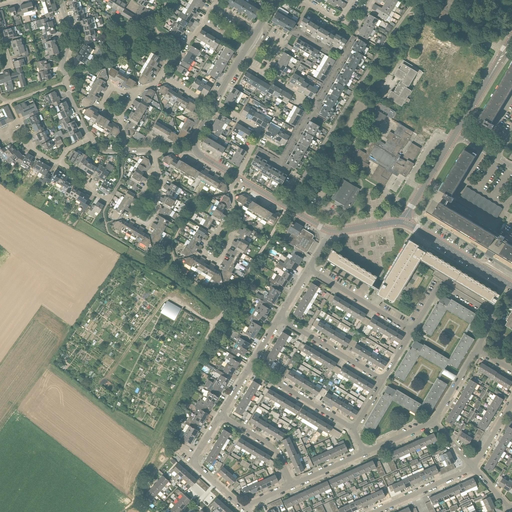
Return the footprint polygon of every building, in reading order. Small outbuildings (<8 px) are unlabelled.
[(73,11),(79,9),(77,2),(79,0),(78,0),(69,0),(69,1),(70,9),(69,9),(70,12),(73,11)] [(116,0),(112,8),(116,11),(122,2),(119,1),(119,0),(116,0)] [(139,8),(145,11),(146,9),(145,8),(148,3),(142,0),(137,0),(138,1),(137,3),(141,6),(139,8)] [(202,8),(203,6),(193,0),(190,5),(197,9),(199,6),(202,8)] [(233,7),(235,8),(240,0),(227,0),(226,2),(229,4),(228,6),(232,9),(233,7)] [(241,12),(245,14),(251,2),(247,0),(240,0),(235,8),(238,9),(236,11),(240,13),(241,12)] [(392,11),(395,6),(384,0),(383,2),(385,3),(383,6),(392,11)] [(124,16),(127,11),(124,10),(127,4),(125,3),(124,4),(122,2),(116,11),(121,14),(121,15),(124,17),(124,16)] [(251,2),(245,14),(248,16),(247,17),(250,20),(252,18),(254,19),(261,8),(251,2)] [(35,10),(37,10),(35,4),(32,5),(31,3),(26,4),(28,12),(32,11),(32,13),(35,12),(35,10)] [(23,14),(28,12),(26,4),(20,6),(21,8),(18,9),(20,17),(24,15),(23,14)] [(46,18),(47,18),(53,16),(52,13),(57,12),(55,5),(46,8),(48,14),(45,15),(46,18)] [(187,10),(197,16),(199,13),(196,11),(197,9),(190,5),(187,10)] [(392,12),(392,11),(383,6),(381,9),(378,7),(377,9),(388,16),(391,11),(392,12)] [(16,18),(20,17),(18,9),(15,10),(14,8),(8,9),(11,17),(16,16),(16,18)] [(73,17),(84,14),(83,9),(79,9),(73,11),(74,14),(72,14),(73,17)] [(385,21),(388,16),(377,9),(375,12),(379,13),(377,16),(385,21)] [(196,18),(197,16),(187,10),(184,15),(191,19),(193,16),(196,18)] [(272,24),(274,25),(282,12),(278,10),(271,21),(273,22),(272,24)] [(277,24),(281,26),(287,15),(282,12),(274,25),(276,26),(277,24)] [(82,21),(85,20),(84,14),(73,17),(74,20),(75,19),(76,22),(82,21)] [(181,19),(191,25),(193,23),(190,21),(191,19),(184,15),(181,19)] [(283,30),(285,31),(292,18),(287,15),(281,26),(284,28),(283,30)] [(365,19),(375,25),(378,20),(369,15),(367,18),(365,17),(365,19)] [(300,30),(302,32),(310,18),(308,16),(306,20),(303,18),(298,27),(301,29),(300,30)] [(82,27),(93,24),(95,23),(94,17),(85,20),(82,21),(82,23),(81,24),(82,27)] [(45,29),(53,27),(52,21),(48,22),(47,18),(46,18),(40,20),(36,21),(37,24),(36,24),(38,28),(44,26),(45,29)] [(288,31),(290,32),(297,21),(292,18),(285,31),(287,33),(288,31)] [(305,32),(308,33),(313,24),(311,23),(313,19),(310,18),(302,32),(304,33),(305,32)] [(190,28),(191,25),(181,19),(178,24),(181,26),(183,27),(185,29),(187,26),(190,28)] [(373,30),(375,25),(365,19),(364,21),(365,22),(364,25),(373,30)] [(170,26),(173,28),(183,34),(185,32),(182,30),(183,27),(181,26),(178,24),(176,23),(173,21),(170,26)] [(310,37),(313,38),(321,24),(318,22),(316,26),(313,24),(308,33),(311,35),(310,37)] [(316,38),(319,39),(324,30),(321,29),(324,25),(321,24),(313,38),(315,39),(316,38)] [(370,35),(373,30),(364,25),(362,28),(360,27),(359,29),(370,35)] [(13,38),(17,37),(15,31),(16,31),(15,27),(12,28),(7,29),(3,31),(4,37),(9,36),(10,39),(13,38)] [(44,40),(49,38),(51,38),(50,35),(55,33),(53,27),(45,29),(44,29),(46,35),(43,36),(44,40)] [(182,36),(183,34),(173,28),(170,33),(177,37),(179,34),(182,36)] [(321,43),(323,44),(331,30),(329,28),(327,32),(324,30),(319,39),(322,41),(321,43)] [(85,41),(92,42),(91,36),(95,35),(94,29),(84,32),(85,34),(84,35),(85,41)] [(195,40),(199,43),(206,31),(205,29),(203,31),(201,30),(195,40)] [(367,40),(370,35),(359,29),(358,31),(360,32),(358,35),(367,40)] [(329,46),(330,44),(334,36),(332,35),(334,31),(331,30),(323,44),(325,45),(326,44),(329,46)] [(199,43),(204,46),(210,36),(207,34),(208,32),(206,31),(199,43)] [(333,47),(335,48),(343,34),(341,32),(338,36),(335,34),(334,36),(330,44),(334,45),(333,47)] [(343,34),(335,48),(337,49),(338,48),(341,50),(346,41),(344,39),(346,36),(343,34)] [(13,48),(23,46),(22,41),(23,41),(22,35),(17,37),(13,38),(14,41),(11,42),(13,48)] [(204,46),(209,49),(217,37),(215,36),(214,38),(210,36),(204,46)] [(209,49),(214,52),(220,41),(217,40),(219,38),(217,37),(209,49)] [(47,49),(56,47),(54,40),(50,41),(49,38),(44,40),(41,40),(44,50),(47,49)] [(294,46),(299,49),(303,42),(298,39),(294,46)] [(353,43),(367,52),(368,49),(365,47),(366,44),(357,39),(355,42),(354,41),(353,43)] [(380,47),(383,43),(380,42),(380,41),(376,39),(374,42),(378,44),(377,46),(380,47)] [(82,49),(90,54),(93,49),(89,47),(92,42),(85,41),(82,46),(83,47),(82,49)] [(299,49),(304,52),(308,45),(303,42),(299,49)] [(365,54),(367,52),(353,43),(351,46),(353,46),(351,50),(353,51),(356,53),(357,52),(360,55),(362,52),(365,54)] [(304,52),(309,55),(313,48),(308,45),(304,52)] [(22,56),(24,56),(28,55),(27,48),(24,49),(23,46),(13,48),(15,55),(21,53),(22,56)] [(45,60),(46,60),(53,58),(52,55),(59,53),(57,46),(56,47),(47,49),(49,56),(44,57),(45,60)] [(188,51),(196,56),(199,51),(191,46),(188,51)] [(221,50),(233,57),(234,55),(232,54),(234,52),(223,46),(221,50)] [(313,48),(309,55),(315,58),(319,51),(313,48)] [(87,59),(90,54),(82,49),(80,51),(79,51),(78,53),(87,59)] [(232,59),(233,57),(221,50),(218,55),(228,61),(230,58),(232,59)] [(193,61),(196,56),(188,51),(185,56),(193,61)] [(349,55),(363,63),(364,61),(361,59),(362,56),(360,55),(357,52),(356,53),(353,51),(351,54),(350,53),(349,55)] [(281,57),(288,62),(291,57),(284,52),(281,57)] [(78,64),(80,62),(84,64),(87,59),(78,53),(76,56),(77,56),(76,59),(75,58),(73,61),(78,64)] [(151,59),(158,63),(159,61),(161,62),(164,58),(160,55),(159,57),(154,54),(151,59)] [(214,60),(227,68),(228,66),(226,65),(228,61),(218,55),(214,60)] [(361,66),(363,63),(349,55),(347,57),(349,58),(347,61),(356,66),(358,64),(361,66)] [(16,68),(21,67),(25,66),(24,61),(26,61),(24,56),(22,56),(17,58),(18,61),(14,62),(16,68)] [(182,61),(190,66),(193,61),(185,56),(182,61)] [(286,67),(288,62),(281,57),(278,62),(286,67)] [(325,62),(332,66),(335,61),(328,57),(325,62)] [(148,64),(159,71),(160,68),(156,66),(158,63),(151,59),(148,64)] [(39,72),(46,70),(50,69),(49,64),(47,64),(46,60),(45,60),(37,63),(39,72)] [(226,69),(227,68),(214,60),(212,64),(222,70),(224,68),(226,69)] [(416,73),(420,75),(421,72),(418,70),(403,60),(398,69),(394,75),(401,80),(398,83),(393,93),(391,91),(387,98),(401,106),(403,104),(405,101),(409,103),(411,101),(408,99),(406,98),(410,91),(406,88),(407,86),(408,87),(416,73)] [(179,66),(187,71),(190,66),(182,61),(179,66)] [(342,66),(356,74),(358,71),(355,69),(356,66),(347,61),(345,64),(344,63),(342,66)] [(275,67),(283,72),(286,67),(278,62),(275,67)] [(322,67),(329,71),(332,66),(325,62),(322,67)] [(157,73),(159,71),(148,64),(145,69),(152,73),(154,71),(157,73)] [(209,68),(222,76),(223,74),(221,73),(222,70),(212,64),(209,68)] [(184,76),(187,71),(179,66),(176,71),(184,76)] [(355,76),(356,74),(342,66),(341,68),(342,69),(341,72),(350,77),(352,74),(355,76)] [(490,123),(503,102),(511,87),(511,66),(488,106),(489,106),(479,122),(492,130),(494,126),(490,123)] [(21,88),(26,86),(21,67),(16,68),(17,72),(9,74),(11,80),(19,78),(21,88)] [(272,72),(280,77),(283,72),(275,67),(272,72)] [(319,73),(326,77),(329,71),(322,67),(319,73)] [(110,78),(111,79),(113,76),(115,77),(118,72),(111,68),(107,69),(110,78)] [(221,78),(222,76),(209,68),(206,74),(208,75),(217,80),(219,76),(221,78)] [(105,83),(108,79),(105,69),(101,70),(96,78),(105,83)] [(150,81),(151,79),(152,77),(150,76),(152,73),(145,69),(142,74),(142,75),(148,77),(147,79),(150,81)] [(40,82),(51,79),(50,74),(48,74),(46,70),(39,72),(37,73),(40,82)] [(7,91),(14,90),(11,81),(11,80),(9,74),(8,71),(5,72),(6,75),(0,77),(0,84),(7,82),(8,86),(6,86),(7,91)] [(117,80),(119,82),(124,74),(119,71),(118,72),(115,77),(113,76),(111,79),(116,82),(117,80)] [(243,81),(246,83),(251,75),(246,72),(240,82),(242,83),(243,81)] [(336,76),(350,84),(352,81),(348,79),(350,77),(341,72),(339,75),(338,74),(336,76)] [(289,82),(294,85),(299,76),(294,73),(289,82)] [(316,78),(323,82),(326,77),(319,73),(316,78)] [(121,85),(125,88),(127,84),(125,83),(129,78),(129,77),(124,74),(119,82),(122,83),(121,85)] [(149,83),(150,81),(147,79),(148,77),(142,75),(138,82),(139,86),(149,83)] [(246,83),(251,85),(255,78),(251,75),(246,83)] [(105,83),(96,78),(94,76),(92,79),(93,79),(92,81),(93,82),(95,83),(106,90),(107,88),(104,85),(105,83)] [(294,85),(299,88),(300,85),(301,85),(303,82),(303,81),(304,79),(299,76),(294,85)] [(349,87),(350,84),(336,76),(335,78),(336,79),(335,82),(344,87),(345,85),(349,87)] [(127,89),(137,86),(136,82),(129,78),(125,83),(127,84),(125,88),(127,89)] [(251,85),(256,88),(260,80),(255,78),(251,85)] [(191,86),(196,89),(201,82),(196,79),(191,86)] [(256,88),(261,91),(265,83),(260,80),(256,88)] [(105,92),(106,90),(95,83),(93,82),(90,87),(92,88),(100,92),(101,90),(105,92)] [(196,89),(201,92),(206,85),(201,82),(196,89)] [(297,90),(302,93),(308,84),(303,82),(301,85),(300,85),(299,88),(297,90)] [(330,86),(344,95),(346,92),(342,90),(344,87),(335,82),(333,85),(331,84),(330,86)] [(266,94),(267,92),(269,90),(268,89),(270,86),(265,83),(261,91),(266,94)] [(267,92),(272,95),(276,87),(271,84),(270,86),(268,89),(269,90),(267,92)] [(307,96),(312,87),(313,87),(308,84),(302,93),(307,96)] [(158,92),(165,96),(168,91),(166,90),(168,86),(167,85),(157,88),(158,92)] [(201,92),(206,95),(211,88),(206,85),(201,92)] [(165,97),(170,100),(174,92),(171,91),(173,89),(168,86),(166,90),(168,91),(165,96),(165,97)] [(343,97),(344,95),(330,86),(329,88),(330,89),(328,92),(338,98),(339,95),(343,97)] [(89,93),(100,100),(101,97),(98,95),(100,92),(92,88),(90,87),(87,92),(89,93)] [(272,95),(277,98),(282,90),(276,87),(272,95)] [(307,96),(312,99),(318,90),(312,87),(307,96)] [(145,97),(151,99),(155,92),(154,88),(144,91),(143,93),(147,95),(145,97)] [(230,93),(238,97),(241,92),(233,88),(230,93)] [(170,100),(174,103),(181,92),(179,90),(177,94),(174,92),(170,100)] [(277,98),(282,101),(287,93),(282,90),(277,98)] [(53,103),(59,100),(60,100),(58,96),(56,96),(54,92),(50,94),(44,97),(46,103),(48,102),(49,105),(53,103)] [(174,103),(179,106),(184,98),(181,97),(183,93),(181,92),(174,103)] [(324,97),(338,105),(340,103),(336,100),(338,98),(328,92),(327,95),(325,95),(324,97)] [(99,102),(100,100),(89,93),(87,98),(85,97),(93,102),(95,99),(99,102)] [(152,100),(151,99),(145,97),(147,95),(143,93),(141,97),(143,98),(141,101),(149,105),(152,100)] [(235,102),(238,97),(230,93),(227,98),(235,102)] [(287,104),(288,102),(292,96),(287,93),(282,101),(287,104)] [(81,108),(91,106),(93,102),(85,97),(80,105),(81,108)] [(337,108),(338,105),(324,97),(323,99),(324,100),(322,103),(324,104),(328,107),(328,106),(332,108),(333,106),(337,108)] [(185,109),(185,108),(188,103),(190,104),(192,100),(188,98),(187,100),(184,98),(179,106),(185,109)] [(224,103),(235,109),(236,107),(233,106),(235,102),(227,98),(224,103)] [(30,114),(36,111),(38,110),(32,99),(31,99),(34,104),(27,107),(25,102),(14,107),(18,115),(21,113),(23,117),(30,114)] [(60,112),(68,109),(68,108),(65,101),(60,104),(59,100),(53,103),(55,106),(57,105),(60,112)] [(150,106),(149,105),(141,101),(140,103),(135,100),(133,103),(136,105),(147,112),(150,106)] [(192,112),(196,111),(194,101),(192,100),(190,104),(188,103),(185,108),(192,112)] [(393,117),(395,112),(383,105),(376,101),(367,116),(370,118),(364,128),(375,135),(376,133),(386,116),(388,117),(394,121),(395,119),(393,117)] [(320,108),(334,117),(336,114),(332,112),(334,109),(332,108),(328,106),(328,107),(324,104),(323,107),(321,106),(320,108)] [(144,116),(147,112),(136,105),(133,109),(144,116)] [(0,127),(14,120),(7,106),(3,108),(3,109),(2,110),(5,117),(0,119),(0,127)] [(241,114),(246,117),(250,109),(245,106),(241,114)] [(294,113),(300,116),(303,111),(297,107),(294,113)] [(83,114),(90,119),(95,110),(92,108),(82,110),(83,114)] [(333,119),(334,117),(320,108),(319,111),(320,111),(318,115),(327,120),(329,117),(333,119)] [(61,124),(67,121),(66,118),(72,115),(70,111),(69,111),(68,109),(60,112),(61,114),(61,115),(63,119),(57,122),(58,125),(61,124)] [(142,121),(144,116),(133,109),(130,114),(142,121)] [(246,117),(251,120),(255,112),(250,109),(246,117)] [(90,119),(95,122),(99,115),(97,113),(98,111),(95,110),(90,119)] [(32,125),(41,121),(36,111),(30,114),(31,117),(29,118),(32,125)] [(94,124),(99,127),(106,116),(108,113),(105,111),(102,116),(99,115),(95,122),(94,124)] [(188,119),(196,124),(199,120),(196,111),(192,112),(188,119)] [(251,120),(256,123),(260,115),(255,112),(251,120)] [(291,118),(297,122),(300,116),(294,113),(291,118)] [(131,122),(139,127),(139,126),(142,121),(130,114),(129,117),(131,118),(130,121),(132,122),(131,122)] [(229,122),(230,120),(219,114),(216,119),(224,124),(226,121),(229,122)] [(256,123),(261,125),(265,118),(260,115),(256,123)] [(99,127),(104,130),(108,123),(111,119),(106,116),(99,127)] [(196,124),(188,119),(187,118),(184,123),(191,128),(193,125),(195,126),(196,124)] [(261,125),(266,128),(270,121),(265,118),(261,125)] [(288,123),(294,127),(297,122),(291,118),(288,123)] [(221,129),(224,124),(216,119),(213,124),(221,129)] [(38,131),(44,128),(41,121),(32,125),(35,132),(38,131)] [(69,132),(75,130),(78,128),(76,124),(75,124),(74,121),(69,123),(67,121),(61,124),(63,129),(67,128),(69,132)] [(305,126),(319,134),(321,131),(317,129),(319,126),(310,121),(308,125),(306,124),(305,126)] [(130,127),(135,131),(136,131),(139,127),(131,122),(130,124),(128,123),(125,127),(129,129),(130,127)] [(152,135),(155,136),(161,125),(156,122),(152,129),(155,131),(152,135)] [(109,133),(114,124),(112,123),(111,125),(108,123),(104,130),(109,133)] [(186,134),(189,136),(192,132),(190,130),(191,128),(184,123),(181,129),(182,129),(187,132),(186,134)] [(232,131),(237,134),(242,126),(237,123),(232,131)] [(397,177),(399,174),(401,175),(405,178),(414,164),(412,163),(413,161),(420,149),(411,143),(403,158),(399,155),(397,154),(401,148),(403,149),(410,137),(411,136),(413,132),(397,123),(396,125),(398,126),(393,134),(390,132),(385,139),(387,140),(385,144),(379,140),(376,144),(375,143),(372,142),(370,146),(365,154),(359,150),(351,164),(357,167),(364,172),(368,165),(367,164),(369,160),(373,163),(378,165),(377,166),(370,179),(382,186),(383,186),(384,187),(388,180),(392,174),(397,177)] [(117,137),(120,136),(118,126),(114,124),(109,133),(117,137)] [(216,132),(218,134),(221,129),(213,124),(211,129),(216,132)] [(159,133),(162,135),(166,128),(161,125),(155,136),(157,137),(159,133)] [(267,138),(268,139),(274,128),(269,125),(264,134),(268,136),(267,138)] [(237,134),(242,137),(247,129),(242,126),(237,134)] [(318,136),(319,134),(305,126),(304,128),(305,129),(304,132),(313,137),(314,134),(318,136)] [(127,139),(131,138),(135,131),(130,127),(129,129),(125,127),(124,129),(127,139)] [(43,144),(50,141),(47,136),(46,136),(44,131),(46,131),(44,128),(38,131),(39,134),(36,135),(40,142),(41,141),(43,144)] [(163,139),(168,141),(170,138),(168,137),(171,132),(171,131),(166,128),(162,135),(164,137),(163,139)] [(271,138),(274,140),(280,131),(274,128),(268,139),(270,139),(271,138)] [(188,138),(189,136),(186,134),(187,132),(182,129),(178,136),(179,140),(188,138)] [(244,141),(246,143),(252,132),(247,129),(242,137),(245,139),(244,141)] [(72,135),(75,142),(82,138),(79,132),(76,133),(75,130),(69,132),(59,137),(61,140),(70,136),(72,135)] [(276,143),(278,144),(284,133),(280,131),(274,140),(277,141),(276,143)] [(169,142),(179,140),(178,136),(171,132),(168,137),(170,138),(168,141),(169,142)] [(299,137),(313,144),(315,142),(311,140),(313,137),(304,132),(302,135),(301,134),(299,137)] [(284,145),(285,143),(289,136),(284,133),(278,144),(280,145),(281,143),(284,145)] [(202,149),(204,150),(211,138),(207,135),(201,145),(204,147),(202,149)] [(207,149),(211,151),(217,141),(211,137),(211,138),(204,150),(206,151),(207,149)] [(312,147),(313,144),(299,137),(298,139),(299,139),(298,143),(307,148),(308,145),(312,147)] [(45,151),(53,147),(50,141),(43,144),(41,145),(43,149),(44,149),(45,151)] [(213,155),(215,156),(222,144),(217,141),(211,151),(214,153),(213,155)] [(293,147),(307,155),(309,152),(305,150),(307,148),(298,143),(296,146),(294,145),(293,147)] [(220,157),(226,146),(223,144),(222,144),(215,156),(216,157),(218,155),(220,157)] [(0,155),(5,161),(10,157),(16,152),(12,146),(7,151),(4,148),(1,149),(0,149),(0,155)] [(243,157),(246,152),(239,147),(235,152),(243,157)] [(306,158),(307,155),(293,147),(292,149),(293,150),(292,153),(301,158),(302,156),(306,158)] [(511,245),(503,240),(505,238),(503,237),(501,235),(500,236),(478,223),(473,219),(476,214),(455,202),(453,201),(454,198),(450,196),(458,182),(474,156),(476,157),(477,155),(473,152),(472,155),(465,150),(453,171),(448,179),(439,195),(429,211),(489,247),(494,250),(496,252),(506,258),(511,261),(511,245)] [(21,164),(25,158),(22,156),(18,151),(16,152),(10,157),(14,163),(16,162),(21,164)] [(76,163),(79,165),(85,155),(81,153),(80,155),(74,151),(73,154),(72,153),(70,156),(71,157),(69,160),(76,164),(76,163)] [(240,162),(243,157),(235,152),(233,157),(240,162)] [(287,158),(301,166),(303,163),(299,161),(301,158),(292,153),(290,156),(289,156),(287,158)] [(31,168),(33,164),(30,162),(33,157),(27,154),(25,158),(21,164),(24,166),(24,167),(29,170),(31,168)] [(86,172),(91,164),(86,160),(88,157),(85,155),(79,165),(78,167),(86,172)] [(162,161),(169,166),(173,161),(171,159),(173,156),(171,155),(161,158),(162,161)] [(146,166),(149,168),(150,166),(148,156),(144,157),(140,165),(145,168),(146,166)] [(169,167),(174,169),(178,162),(176,161),(177,159),(173,156),(171,159),(173,161),(169,166),(169,167)] [(251,170),(254,171),(262,157),(260,156),(259,157),(256,156),(250,165),(253,166),(251,170)] [(237,167),(240,162),(233,157),(231,160),(228,159),(227,161),(237,167)] [(258,169),(261,171),(265,164),(266,162),(263,160),(264,159),(262,157),(254,171),(256,173),(258,169)] [(300,168),(301,166),(287,158),(286,160),(287,161),(286,164),(295,169),(296,166),(300,168)] [(174,170),(179,172),(186,161),(183,159),(182,162),(179,160),(178,162),(174,169),(174,170)] [(34,169),(40,172),(44,164),(41,162),(40,163),(35,160),(33,164),(31,168),(34,169)] [(179,172),(184,175),(190,164),(186,161),(179,172)] [(44,183),(46,181),(48,177),(46,175),(50,168),(44,164),(40,172),(39,173),(42,175),(39,180),(44,183)] [(95,177),(96,174),(101,167),(98,166),(97,168),(91,164),(86,172),(92,176),(95,177)] [(136,169),(143,174),(145,171),(147,172),(149,168),(146,166),(145,168),(140,165),(139,164),(136,169)] [(184,175),(188,178),(195,167),(190,164),(184,175)] [(194,181),(194,179),(199,172),(197,171),(200,165),(197,164),(195,167),(188,178),(194,181)] [(261,178),(263,179),(271,165),(269,164),(268,165),(265,164),(261,171),(260,173),(263,174),(261,178)] [(99,178),(104,181),(110,171),(102,165),(101,167),(96,174),(100,176),(99,178)] [(268,177),(270,179),(276,169),(272,168),(273,166),(271,165),(263,179),(266,181),(268,177)] [(131,173),(143,180),(145,182),(147,179),(142,176),(143,174),(136,169),(134,168),(131,173)] [(196,177),(201,180),(208,169),(205,168),(203,172),(200,170),(199,172),(194,179),(195,179),(196,177)] [(201,180),(206,183),(210,176),(207,174),(210,170),(208,169),(201,180)] [(271,184),(273,185),(281,171),(279,170),(278,171),(276,169),(270,179),(273,180),(271,184)] [(56,183),(62,174),(62,173),(56,170),(52,177),(49,175),(48,177),(46,181),(50,184),(51,181),(53,182),(54,182),(56,183)] [(278,183),(281,185),(286,175),(283,174),(284,172),(281,171),(273,185),(276,187),(278,183)] [(140,185),(143,180),(131,173),(128,178),(130,179),(137,184),(140,185)] [(66,192),(68,189),(69,187),(67,185),(68,183),(66,181),(68,178),(62,174),(56,183),(62,187),(61,189),(66,192)] [(209,189),(211,186),(217,175),(215,174),(213,177),(210,176),(206,183),(204,186),(209,189)] [(216,189),(216,188),(220,182),(217,180),(219,176),(217,175),(211,186),(216,189)] [(131,189),(135,192),(138,187),(136,186),(137,184),(130,179),(127,184),(132,187),(131,189)] [(343,208),(349,211),(357,197),(355,195),(358,189),(342,179),(331,198),(336,201),(334,205),(342,210),(343,208)] [(224,193),(228,192),(225,182),(221,180),(220,182),(216,188),(224,193)] [(103,182),(99,190),(107,195),(112,188),(103,182)] [(165,186),(176,193),(178,194),(181,189),(179,188),(171,184),(170,186),(166,184),(165,186)] [(173,197),(176,193),(165,186),(163,189),(167,191),(166,193),(173,197)] [(72,198),(76,200),(81,193),(77,190),(77,189),(74,187),(71,191),(68,189),(66,192),(64,195),(71,200),(72,198)] [(125,196),(136,202),(137,200),(133,198),(135,195),(127,191),(125,196)] [(86,209),(90,203),(87,201),(89,197),(85,194),(85,195),(81,193),(76,200),(80,203),(79,205),(86,209)] [(164,199),(175,205),(178,201),(176,199),(173,197),(166,193),(165,194),(166,194),(164,199)] [(230,206),(231,204),(228,194),(224,195),(220,202),(225,205),(226,204),(230,206)] [(235,201),(243,205),(246,200),(244,199),(246,195),(244,194),(235,197),(235,201)] [(243,206),(248,209),(252,202),(249,200),(251,198),(246,195),(244,199),(246,200),(243,205),(243,206)] [(134,204),(136,202),(125,196),(122,201),(129,205),(131,202),(134,204)] [(175,205),(164,199),(161,197),(159,200),(164,203),(163,205),(165,207),(172,211),(175,205)] [(252,214),(259,202),(260,200),(257,198),(254,203),(252,202),(248,209),(246,211),(252,214)] [(119,206),(130,212),(131,210),(127,207),(129,205),(122,201),(119,206)] [(216,207),(224,211),(225,209),(227,210),(230,206),(226,204),(225,205),(220,202),(219,202),(217,201),(214,206),(216,207)] [(96,212),(99,214),(103,206),(97,202),(93,209),(91,207),(87,214),(93,217),(96,212)] [(252,214),(257,217),(263,205),(259,202),(252,214)] [(257,217),(262,220),(268,208),(263,205),(257,217)] [(129,214),(130,212),(119,206),(116,210),(123,214),(125,212),(129,214)] [(225,220),(227,217),(222,214),(224,211),(216,207),(214,206),(211,211),(223,218),(225,220)] [(163,215),(163,214),(164,213),(169,216),(172,211),(165,207),(163,209),(161,208),(159,212),(163,215)] [(266,223),(268,221),(272,214),(269,212),(271,210),(268,208),(262,220),(266,223)] [(111,221),(121,218),(123,214),(116,210),(115,209),(110,217),(111,221)] [(220,223),(223,218),(211,211),(208,216),(215,220),(220,223)] [(268,221),(272,223),(276,218),(277,220),(280,215),(276,213),(274,215),(272,214),(268,221)] [(205,220),(216,227),(218,225),(214,223),(215,220),(208,216),(205,214),(203,219),(205,220)] [(166,227),(169,222),(158,215),(157,218),(160,220),(159,223),(166,227)] [(120,231),(121,230),(125,223),(121,220),(112,223),(113,227),(120,231)] [(121,230),(126,233),(132,222),(130,220),(128,224),(125,223),(121,230)] [(215,229),(216,227),(205,220),(202,226),(210,230),(211,227),(215,229)] [(286,242),(291,245),(300,230),(302,227),(295,222),(294,224),(292,223),(293,223),(289,221),(284,229),(291,234),(286,242)] [(126,233),(131,236),(135,228),(132,227),(135,223),(132,222),(126,233)] [(152,225),(163,232),(166,227),(159,223),(157,225),(153,223),(152,225)] [(160,236),(163,232),(152,225),(151,227),(155,230),(153,232),(160,236)] [(131,236),(136,239),(142,227),(140,226),(138,230),(135,228),(131,236)] [(141,241),(145,234),(142,233),(144,229),(142,227),(136,239),(141,241)] [(196,232),(207,238),(208,236),(204,234),(206,231),(199,227),(196,232)] [(256,234),(251,231),(244,227),(243,230),(239,228),(237,230),(248,237),(253,239),(256,234)] [(306,254),(307,252),(314,240),(311,238),(312,238),(312,237),(312,236),(311,235),(311,234),(303,229),(302,231),(300,230),(291,245),(294,247),(293,249),(294,250),(299,253),(302,255),(304,252),(306,254)] [(245,241),(248,237),(237,230),(236,232),(240,234),(238,237),(239,238),(245,241)] [(153,246),(157,245),(162,237),(160,236),(153,232),(151,236),(153,246)] [(206,241),(207,238),(196,232),(193,237),(200,241),(202,238),(206,241)] [(147,247),(151,246),(149,237),(145,234),(141,241),(140,243),(147,247)] [(190,242),(201,248),(202,246),(199,244),(200,241),(193,237),(190,242)] [(236,242),(248,249),(251,244),(245,241),(239,238),(236,242)] [(396,298),(412,272),(419,259),(493,304),(498,295),(425,251),(425,250),(423,249),(424,247),(422,246),(421,247),(419,246),(420,245),(420,244),(418,243),(417,245),(408,240),(405,244),(404,244),(383,279),(384,279),(375,294),(385,300),(386,298),(392,302),(395,298),(396,298)] [(248,249),(236,242),(233,241),(232,244),(237,247),(235,249),(242,253),(245,255),(248,249)] [(200,250),(201,248),(190,242),(187,246),(186,246),(194,251),(196,248),(200,250)] [(182,257),(192,255),(194,251),(186,246),(181,253),(182,257)] [(245,255),(242,253),(235,249),(234,252),(230,249),(229,252),(240,258),(244,260),(246,256),(245,255)] [(290,259),(299,265),(302,259),(298,256),(299,253),(294,250),(291,255),(292,256),(290,259)] [(376,277),(364,270),(335,253),(335,252),(332,250),(326,260),(326,261),(327,259),(371,286),(376,277)] [(237,263),(240,258),(229,252),(228,254),(231,256),(230,259),(237,263)] [(191,268),(192,266),(196,259),(192,257),(182,259),(183,263),(191,268)] [(192,266),(197,269),(203,258),(201,257),(199,261),(196,259),(192,266)] [(197,269),(202,272),(206,265),(203,263),(206,259),(203,258),(197,269)] [(223,262),(234,268),(237,263),(230,259),(228,262),(224,259),(223,262)] [(299,265),(290,259),(289,259),(286,265),(295,271),(299,265)] [(231,273),(234,268),(223,262),(222,264),(226,266),(224,268),(231,273)] [(202,272),(207,275),(213,264),(211,263),(209,266),(206,265),(202,272)] [(212,278),(216,270),(213,269),(215,265),(213,264),(207,275),(212,278)] [(224,282),(228,281),(233,274),(231,273),(224,268),(222,272),(224,282)] [(218,284),(222,283),(220,273),(216,270),(212,278),(211,279),(218,284)] [(281,277),(288,282),(289,281),(291,278),(290,278),(292,276),(285,271),(281,277)] [(278,287),(280,284),(285,288),(286,285),(287,285),(288,283),(288,282),(281,277),(277,275),(274,280),(270,278),(268,281),(269,282),(276,286),(278,287)] [(268,293),(277,298),(281,292),(275,289),(276,286),(269,282),(267,286),(270,288),(268,293)] [(308,288),(315,293),(318,287),(312,283),(308,288)] [(312,298),(315,293),(308,288),(305,294),(312,298)] [(259,299),(260,300),(266,303),(267,301),(274,305),(278,299),(277,298),(268,293),(264,291),(262,295),(261,297),(259,299)] [(302,299),(309,303),(312,298),(305,294),(302,299)] [(330,303),(336,306),(340,299),(335,296),(334,297),(331,295),(328,301),(331,302),(330,303)] [(426,324),(422,331),(431,336),(435,329),(438,323),(442,316),(444,314),(446,310),(452,313),(458,317),(464,321),(470,324),(475,315),(469,312),(463,308),(457,305),(452,301),(450,300),(447,298),(442,295),(438,301),(439,302),(438,305),(434,311),(430,318),(426,324)] [(299,304),(306,308),(309,303),(302,299),(299,304)] [(336,306),(341,309),(345,302),(340,299),(336,306)] [(267,315),(270,310),(266,308),(268,305),(266,303),(260,300),(255,308),(267,315)] [(341,309),(346,312),(350,305),(345,302),(341,309)] [(166,304),(162,311),(176,318),(181,309),(174,306),(172,308),(166,304)] [(296,309),(303,313),(306,308),(299,304),(296,309)] [(346,312),(351,315),(355,308),(350,305),(346,312)] [(250,317),(257,321),(258,322),(259,319),(264,321),(267,316),(267,315),(255,308),(251,316),(250,317)] [(351,315),(356,318),(360,311),(355,308),(351,315)] [(293,314),(300,318),(303,313),(296,309),(293,314)] [(368,325),(370,321),(364,317),(366,315),(360,311),(356,318),(361,321),(361,322),(367,326),(368,325)] [(248,327),(257,333),(261,327),(255,324),(257,321),(250,317),(244,313),(243,315),(247,318),(246,319),(251,322),(248,327)] [(368,325),(373,328),(377,321),(372,318),(370,321),(368,325)] [(315,328),(320,332),(324,325),(319,321),(319,322),(316,320),(312,326),(315,328)] [(373,328),(378,331),(382,324),(377,321),(373,328)] [(378,331),(383,334),(387,328),(382,324),(378,331)] [(320,332),(325,335),(329,328),(324,325),(320,332)] [(241,335),(246,338),(248,339),(250,336),(254,338),(257,333),(248,327),(245,333),(243,332),(241,335)] [(325,335),(330,338),(335,331),(329,328),(325,335)] [(383,334),(388,337),(392,331),(387,328),(383,334)] [(330,338),(336,341),(340,334),(335,331),(330,338)] [(388,337),(393,340),(398,334),(392,331),(388,337)] [(279,337),(286,341),(289,336),(282,332),(279,337)] [(236,343),(238,345),(247,350),(250,344),(245,341),(246,338),(241,335),(239,334),(237,338),(238,339),(236,343)] [(336,341),(341,344),(345,337),(340,334),(336,341)] [(393,340),(399,344),(403,337),(398,334),(393,340)] [(460,363),(463,357),(467,351),(470,346),(474,340),(465,334),(462,340),(458,346),(455,352),(451,358),(448,364),(450,365),(456,369),(460,363)] [(283,346),(286,341),(279,337),(276,342),(283,346)] [(350,346),(354,341),(351,339),(350,340),(345,337),(341,344),(346,347),(347,345),(350,346)] [(352,351),(357,354),(361,347),(356,344),(357,343),(354,341),(350,346),(353,348),(352,351)] [(444,367),(446,363),(448,361),(442,357),(436,354),(430,350),(424,347),(414,341),(411,347),(412,347),(410,350),(406,357),(402,363),(399,370),(395,376),(403,381),(407,375),(411,368),(415,362),(419,355),(425,359),(431,362),(437,366),(443,369),(444,367)] [(273,347),(280,352),(283,346),(276,342),(273,347)] [(301,351),(306,354),(310,348),(305,344),(305,345),(302,344),(298,349),(301,351)] [(231,352),(236,355),(238,353),(243,356),(247,350),(238,345),(236,349),(234,348),(232,350),(229,348),(227,350),(231,352)] [(270,353),(276,357),(280,352),(273,347),(270,353)] [(357,354),(362,357),(366,350),(361,347),(357,354)] [(306,354),(311,357),(315,351),(310,348),(306,354)] [(362,357),(368,360),(372,353),(366,350),(362,357)] [(315,363),(317,361),(321,354),(315,351),(311,357),(310,359),(315,363)] [(267,358),(273,362),(276,357),(270,353),(267,358)] [(368,360),(373,363),(377,356),(372,353),(368,360)] [(228,365),(235,369),(239,363),(234,360),(235,357),(229,354),(226,359),(230,361),(228,365)] [(317,361),(322,364),(326,357),(321,354),(317,361)] [(373,363),(378,366),(382,360),(377,356),(373,363)] [(322,364),(327,367),(331,360),(326,357),(322,364)] [(273,362),(267,358),(263,363),(270,367),(273,362)] [(331,371),(334,373),(338,368),(335,366),(336,363),(331,360),(327,367),(332,370),(331,371)] [(378,366),(383,369),(383,370),(387,363),(382,360),(378,366)] [(215,372),(217,369),(205,362),(203,365),(215,373),(215,372)] [(477,370),(483,373),(487,366),(482,363),(477,370)] [(218,370),(225,375),(227,372),(232,375),(235,369),(228,365),(227,364),(225,367),(221,365),(218,370)] [(483,373),(488,376),(492,369),(487,366),(483,373)] [(341,369),(338,368),(334,373),(332,377),(335,379),(337,375),(338,374),(343,377),(347,370),(342,367),(341,369)] [(216,381),(225,386),(229,380),(223,377),(225,375),(218,370),(217,369),(215,372),(220,375),(216,381)] [(285,377),(291,380),(295,373),(296,371),(293,369),(291,371),(290,370),(289,371),(286,369),(283,375),(286,376),(285,377)] [(442,374),(444,375),(451,379),(454,375),(451,374),(444,369),(444,370),(442,374)] [(493,380),(497,373),(497,372),(492,369),(488,376),(493,380)] [(343,377),(349,380),(353,373),(347,370),(343,377)] [(291,380),(296,383),(300,377),(295,373),(291,380)] [(349,380),(354,383),(358,376),(353,373),(349,380)] [(493,380),(498,383),(502,376),(497,373),(493,380)] [(354,383),(359,386),(363,379),(358,376),(354,383)] [(498,383),(503,386),(507,379),(502,376),(498,383)] [(296,383),(301,386),(305,380),(300,377),(296,383)] [(359,386),(364,389),(368,382),(363,379),(359,386)] [(421,408),(421,409),(429,414),(433,408),(436,402),(440,396),(444,390),(447,384),(438,379),(435,385),(431,391),(428,397),(424,403),(421,408)] [(511,381),(507,379),(503,386),(508,389),(511,383),(511,381)] [(209,388),(216,393),(217,393),(219,390),(221,392),(225,386),(216,381),(215,380),(213,383),(208,380),(204,385),(209,388)] [(301,386),(306,390),(310,383),(305,380),(301,386)] [(467,385),(474,389),(478,384),(470,380),(467,385)] [(250,386),(256,390),(260,385),(253,381),(250,386)] [(364,389),(369,392),(373,386),(368,382),(364,389)] [(306,390),(311,393),(316,386),(310,383),(306,390)] [(325,389),(332,394),(335,388),(328,384),(325,389)] [(471,394),(474,389),(467,385),(464,390),(471,394)] [(247,391),(253,395),(256,390),(250,386),(247,391)] [(318,393),(321,395),(324,390),(321,388),(320,389),(316,386),(311,393),(317,396),(318,393)] [(388,407),(392,400),(398,404),(404,407),(410,411),(416,415),(421,406),(415,402),(409,399),(403,395),(397,392),(387,386),(384,392),(385,393),(383,395),(379,402),(376,408),(372,414),(368,421),(364,427),(373,432),(377,426),(380,420),(384,413),(388,407)] [(206,398),(215,403),(218,397),(215,395),(216,393),(209,388),(206,392),(205,397),(206,398)] [(274,392),(269,389),(268,390),(265,395),(265,396),(270,399),(274,392)] [(328,403),(332,396),(327,393),(328,392),(324,390),(321,395),(324,397),(322,399),(328,403)] [(468,400),(471,394),(464,390),(461,395),(468,400)] [(243,396),(250,400),(253,395),(247,391),(243,396)] [(270,399),(275,402),(279,395),(274,392),(270,399)] [(279,408),(280,405),(285,398),(279,395),(275,402),(274,405),(279,408)] [(465,405),(468,400),(461,395),(458,400),(465,405)] [(493,400),(500,405),(503,399),(496,395),(493,400)] [(240,401),(247,405),(250,400),(243,396),(240,401)] [(328,403),(333,406),(337,399),(332,396),(328,403)] [(197,403),(206,409),(207,407),(211,409),(215,403),(206,398),(204,401),(201,399),(199,402),(198,401),(197,403)] [(280,405),(286,408),(290,402),(285,398),(280,405)] [(333,406),(338,409),(342,402),(337,399),(333,406)] [(500,405),(493,400),(491,399),(488,404),(490,406),(497,410),(500,405)] [(462,410),(465,405),(458,400),(455,406),(462,410)] [(237,407),(244,411),(247,405),(240,401),(237,407)] [(286,408),(291,411),(295,405),(290,402),(286,408)] [(338,409),(343,412),(347,405),(342,402),(338,409)] [(194,414),(195,415),(204,420),(208,414),(204,412),(206,409),(197,403),(195,406),(196,407),(194,414)] [(343,412),(348,415),(353,408),(354,406),(349,403),(347,405),(343,412)] [(295,405),(291,411),(291,412),(296,415),(300,408),(295,405)] [(459,415),(462,410),(455,406),(452,411),(459,415)] [(487,411),(494,415),(497,410),(490,406),(487,411)] [(234,412),(241,416),(244,411),(237,407),(234,412)] [(348,415),(354,418),(358,411),(353,408),(348,415)] [(297,415),(302,418),(306,412),(301,409),(297,415)] [(449,416),(456,420),(459,415),(452,411),(449,416)] [(484,416),(491,420),(494,415),(487,411),(484,416)] [(302,418),(308,422),(312,415),(306,412),(302,418)] [(195,423),(197,424),(201,426),(204,420),(195,415),(193,418),(190,416),(186,421),(193,426),(195,423)] [(249,422),(254,425),(258,418),(253,415),(249,422)] [(308,422),(313,425),(317,418),(312,415),(308,422)] [(456,420),(449,416),(446,421),(453,425),(456,420)] [(481,421),(488,425),(491,420),(484,416),(481,421)] [(254,425),(259,428),(264,421),(258,418),(254,425)] [(313,425),(318,428),(322,421),(317,418),(313,425)] [(183,431),(194,438),(198,431),(192,428),(193,426),(186,421),(185,424),(186,425),(183,431)] [(259,428),(265,431),(269,424),(264,421),(259,428)] [(318,428),(323,431),(327,424),(322,421),(318,428)] [(478,426),(485,431),(488,425),(481,421),(478,426)] [(265,431),(270,434),(274,428),(269,424),(265,431)] [(327,424),(323,431),(328,434),(332,428),(332,427),(327,424)] [(270,434),(275,437),(279,431),(274,428),(270,434)] [(220,435),(227,439),(230,434),(223,429),(220,435)] [(178,441),(185,445),(187,442),(190,444),(194,438),(183,431),(182,430),(179,436),(180,437),(178,441)] [(280,441),(281,440),(284,434),(279,431),(275,437),(280,441)] [(468,435),(461,431),(460,431),(458,433),(457,436),(459,437),(458,439),(463,442),(468,435)] [(503,437),(510,441),(511,437),(511,435),(506,432),(503,437)] [(438,443),(437,441),(433,433),(428,436),(431,443),(432,443),(433,445),(438,443)] [(217,440),(224,444),(227,439),(220,435),(217,440)] [(468,435),(463,442),(469,446),(471,442),(473,438),(468,435)] [(426,446),(431,443),(428,436),(422,438),(426,446)] [(235,445),(241,448),(245,441),(239,438),(239,439),(236,437),(233,442),(236,444),(235,445)] [(284,446),(291,443),(289,437),(282,440),(284,446)] [(500,442),(507,446),(510,441),(503,437),(500,442)] [(420,448),(426,446),(422,438),(417,441),(420,448)] [(214,445),(221,449),(224,444),(217,440),(214,445)] [(241,448),(246,451),(250,444),(245,441),(241,448)] [(415,451),(420,448),(417,441),(411,443),(415,451)] [(496,447),(504,452),(507,446),(500,442),(496,447)] [(287,451),(294,448),(291,443),(284,446),(287,451)] [(409,453),(415,451),(411,443),(406,446),(409,453)] [(246,451),(251,454),(255,447),(250,444),(246,451)] [(339,446),(342,453),(348,451),(344,444),(339,446)] [(211,450),(218,454),(221,449),(214,445),(211,450)] [(336,456),(342,453),(339,446),(333,449),(336,456)] [(404,456),(409,453),(406,446),(400,448),(404,456)] [(251,454),(256,457),(260,450),(255,447),(251,454)] [(493,453),(500,457),(504,452),(496,447),(493,453)] [(289,457),(296,454),(294,448),(287,451),(289,457)] [(398,458),(404,456),(400,448),(395,451),(398,458)] [(331,458),(336,456),(333,449),(328,451),(331,458)] [(440,452),(441,453),(442,455),(444,460),(452,457),(449,451),(447,452),(446,449),(441,452),(440,452)] [(208,455),(215,460),(218,454),(211,450),(208,455)] [(256,457),(261,460),(265,454),(260,450),(256,457)] [(325,461),(331,458),(328,451),(322,453),(325,461)] [(393,461),(398,458),(395,451),(389,453),(391,456),(392,459),(393,461)] [(320,463),(325,461),(322,453),(317,456),(320,463)] [(490,458),(497,462),(500,457),(493,453),(490,458)] [(266,463),(269,459),(271,457),(265,454),(261,460),(266,463)] [(292,462),(299,459),(296,454),(289,457),(292,462)] [(215,460),(208,455),(205,461),(212,465),(215,460)] [(314,466),(320,463),(317,456),(311,458),(314,466)] [(450,465),(453,463),(454,463),(452,457),(444,460),(442,461),(445,467),(447,466),(450,465)] [(487,463),(494,467),(497,462),(490,458),(487,463)] [(294,468),(301,465),(299,459),(292,462),(294,468)] [(375,466),(374,464),(372,461),(367,463),(370,471),(376,468),(375,466)] [(174,471),(177,474),(183,468),(178,463),(170,473),(171,474),(174,471)] [(365,473),(370,471),(367,463),(361,466),(365,473)] [(484,468),(491,472),(494,467),(487,463),(484,468)] [(297,474),(304,470),(301,465),(294,468),(297,474)] [(359,476),(365,473),(361,466),(356,468),(359,476)] [(430,468),(433,475),(439,473),(435,466),(430,468)] [(218,473),(222,477),(227,471),(223,467),(218,473)] [(180,477),(181,478),(187,472),(183,468),(177,474),(172,479),(177,483),(178,482),(177,480),(180,477)] [(354,478),(359,476),(356,468),(350,471),(354,478)] [(428,478),(433,475),(430,468),(424,470),(428,478)] [(422,480),(428,478),(424,470),(419,473),(422,480)] [(222,477),(227,481),(232,475),(227,471),(222,477)] [(348,480),(354,478),(350,471),(345,473),(348,480)] [(183,480),(186,482),(192,476),(187,472),(181,478),(179,481),(181,482),(183,480)] [(343,483),(348,480),(345,473),(339,475),(343,483)] [(417,483),(422,480),(419,473),(413,475),(417,483)] [(232,475),(227,481),(231,485),(237,479),(232,475)] [(269,477),(273,485),(278,482),(275,475),(269,477)] [(337,485),(343,483),(339,475),(334,478),(337,485)] [(411,485),(417,483),(413,475),(408,478),(411,485)] [(158,481),(164,487),(167,489),(169,487),(166,485),(169,481),(163,476),(158,481)] [(188,484),(191,487),(197,480),(192,476),(186,482),(184,485),(185,487),(188,484)] [(267,487),(273,485),(269,477),(264,480),(267,487)] [(508,481),(501,477),(500,477),(497,482),(500,483),(499,485),(504,488),(508,481)] [(332,488),(337,485),(334,478),(328,480),(332,488)] [(405,488),(411,485),(408,478),(402,480),(405,488)] [(471,488),(476,486),(473,478),(468,481),(471,488)] [(262,489),(267,487),(264,480),(258,482),(262,489)] [(400,490),(405,488),(402,480),(397,483),(400,490)] [(154,485),(160,491),(163,494),(164,492),(162,490),(164,487),(158,481),(154,485)] [(325,491),(330,489),(327,481),(321,483),(325,491)] [(465,491),(471,488),(468,481),(462,483),(465,491)] [(256,492),(262,489),(258,482),(253,485),(256,492)] [(319,494),(325,491),(321,483),(316,486),(319,494)] [(394,493),(400,490),(397,483),(388,487),(391,492),(394,491),(394,493)] [(460,493),(465,491),(462,483),(457,486),(460,493)] [(150,490),(156,496),(159,498),(160,497),(158,494),(160,491),(154,485),(150,490)] [(251,494),(256,492),(253,485),(247,487),(251,494)] [(314,496),(319,494),(316,486),(310,488),(314,496)] [(454,496),(460,493),(457,486),(451,488),(454,496)] [(245,497),(251,494),(247,487),(242,490),(245,497)] [(308,499),(314,496),(310,488),(305,491),(308,499)] [(384,495),(387,494),(385,488),(382,490),(382,489),(376,492),(379,499),(385,497),(384,495)] [(449,498),(454,496),(451,488),(446,491),(449,498)] [(151,501),(154,503),(156,501),(153,499),(156,496),(150,490),(145,495),(152,500),(151,501)] [(303,501),(308,499),(305,491),(299,493),(303,501)] [(443,501),(449,498),(446,491),(440,493),(443,501)] [(179,499),(186,505),(190,500),(184,495),(181,492),(179,494),(182,496),(179,499)] [(374,502),(379,499),(376,492),(371,494),(374,502)] [(297,504),(303,501),(299,493),(294,496),(297,504)] [(438,503),(443,501),(440,493),(434,496),(438,503)] [(368,504),(374,502),(371,494),(365,497),(368,504)] [(484,506),(492,502),(490,497),(487,498),(486,495),(481,497),(481,499),(484,506)] [(292,506),(297,504),(294,496),(288,498),(293,508),(292,506)] [(432,506),(438,503),(434,496),(429,498),(430,501),(432,506)] [(182,510),(186,505),(179,499),(177,497),(175,498),(178,501),(175,504),(182,510)] [(363,507),(368,504),(365,497),(360,499),(363,507)] [(213,506),(215,509),(221,502),(217,498),(211,504),(208,507),(210,509),(213,506)] [(288,510),(293,508),(288,498),(283,501),(286,508),(287,508),(288,510)] [(357,509),(363,507),(360,499),(354,502),(357,509)] [(174,511),(179,511),(182,510),(175,504),(173,501),(171,503),(174,506),(171,508),(174,511)] [(213,511),(220,511),(226,506),(221,502),(215,509),(213,511)] [(352,511),(357,509),(354,502),(349,504),(352,511)] [(490,510),(493,509),(495,508),(492,502),(484,506),(487,511),(490,510)]
